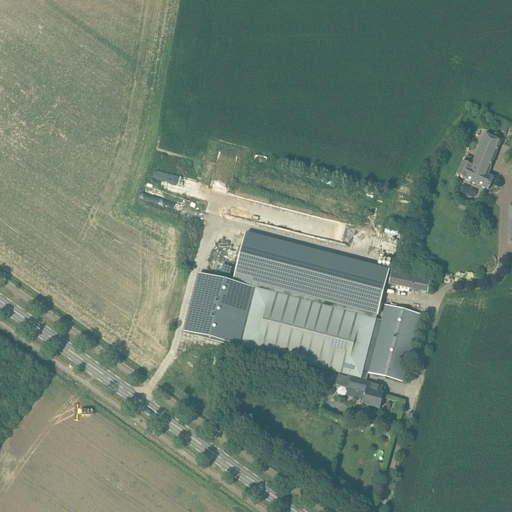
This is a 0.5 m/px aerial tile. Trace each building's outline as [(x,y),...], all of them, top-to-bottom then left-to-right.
[(488,191),(493,182),(494,179),(488,176),(501,143),(486,136),(473,167),(463,163),(461,168),(457,177),(488,191)] [(146,190),(144,198),(159,202),(161,194),(146,190)] [(164,197),(162,202),(177,206),(178,201),(164,197)] [(246,233),(233,283),(376,320),(377,320),(390,270),(246,233)] [(431,278),(409,273),(392,269),(389,285),(428,293),(431,278)] [(199,274),(184,333),(361,379),(363,373),(368,374),(372,359),(367,358),(376,320),(233,283),(199,274)] [(422,316),(413,313),(386,305),(372,359),(368,374),(405,384),(422,316)] [(381,387),(337,376),(335,385),(346,388),(346,389),(355,391),(358,392),(359,389),(367,391),(374,393),(375,389),(380,391),(381,387)] [(367,391),(363,405),(380,410),(384,395),(381,395),(383,388),(381,387),(380,391),(375,389),(374,393),(367,391)]
